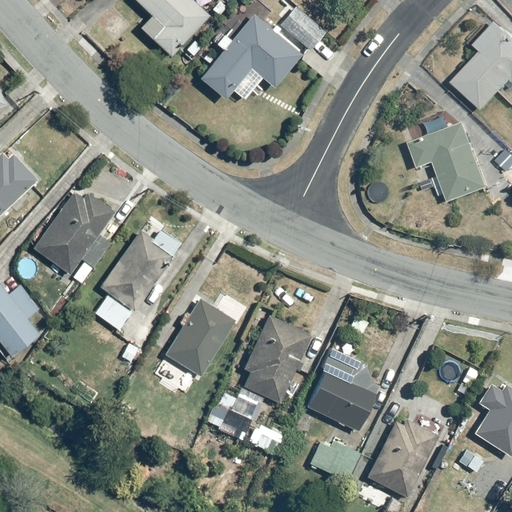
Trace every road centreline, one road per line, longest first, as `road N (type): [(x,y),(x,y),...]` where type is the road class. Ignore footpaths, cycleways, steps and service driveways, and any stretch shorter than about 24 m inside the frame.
road 1 (residential): [(0,1),(55,65),(144,143),(285,230)]
road 2 (residential): [(285,230),(358,88),(426,0)]
road 3 (residential): [(285,230),(396,275),(511,302)]
